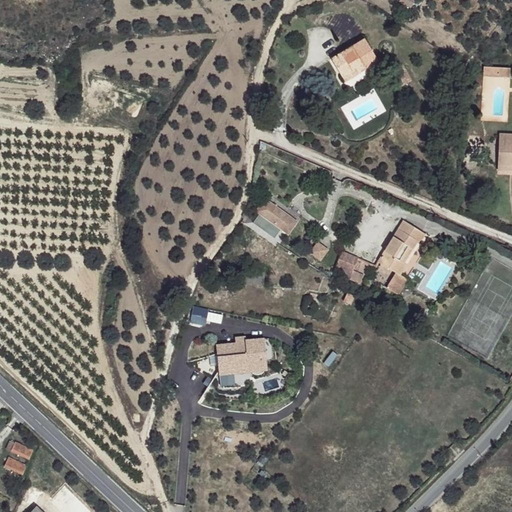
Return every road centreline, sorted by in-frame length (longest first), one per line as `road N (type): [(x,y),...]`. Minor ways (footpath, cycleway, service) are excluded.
road 1 (unknown): [(255,131),(240,206),(195,279),(143,421),(145,455),(167,511)]
road 2 (primary): [(0,384),(135,511)]
road 3 (tertiary): [(423,511),(511,421)]
